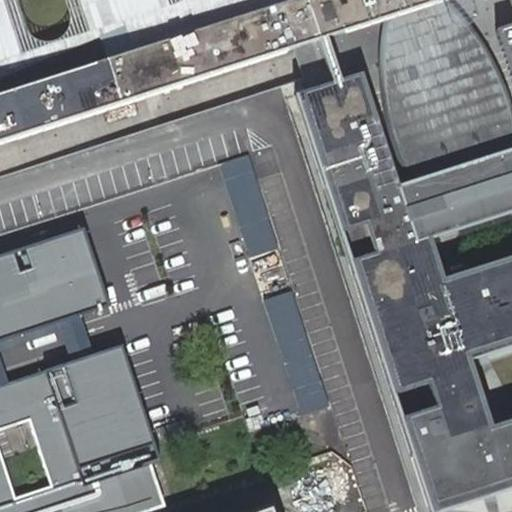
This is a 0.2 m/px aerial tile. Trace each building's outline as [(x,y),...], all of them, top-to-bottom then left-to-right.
[(86,0),(96,30),(24,55),(6,0),(0,0),(0,81),(102,42),(106,54),(109,64),(0,99),(0,147),(299,48),(308,78),(338,69),(340,42),(345,41),(344,68),(377,58),(377,65),(382,117),(391,149),(402,173),(413,187),(428,198),(442,203),(476,200),(492,193),(507,182),(511,162),(511,104),(504,82),(476,36),(450,3),(458,0),(192,0),(173,8),(170,0),(86,0)] [(511,20),(497,25),(511,69),(511,192),(411,225),(360,70),(300,90),(437,509),(511,484),(511,20)] [(248,148),(217,160),(302,413),(331,404),(258,180),(248,148)] [(87,238),(0,267),(0,347),(111,311),(87,238)] [(127,354),(0,395),(0,511),(170,511),(169,508),(158,475),(162,472),(165,469),(127,354)] [(215,390),(223,424),(231,422),(223,388),(215,390)]
